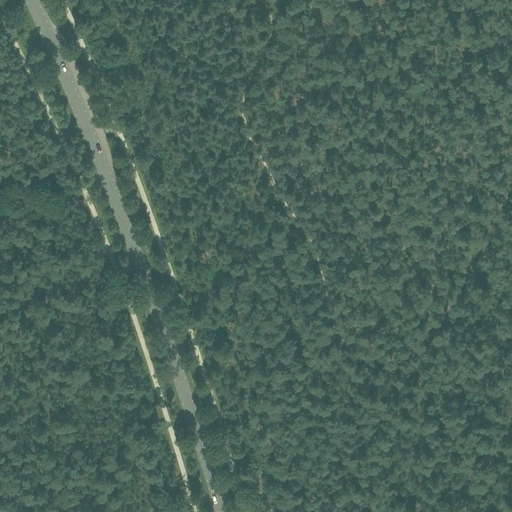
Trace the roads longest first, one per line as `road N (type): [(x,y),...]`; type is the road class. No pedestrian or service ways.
road 1 (track): [(261,0),(272,28),(244,93),(245,128),(313,247),(335,330),(354,354),(392,361),(423,340),(511,186)]
road 2 (secondary): [(221,511),(141,268),(30,0)]
